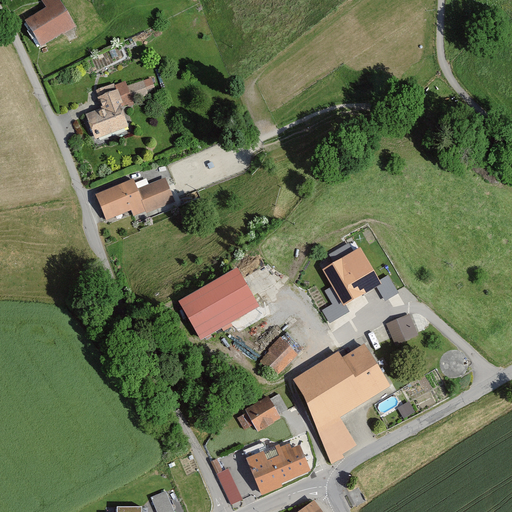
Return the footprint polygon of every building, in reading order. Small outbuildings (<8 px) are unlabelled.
[(39,0),(44,9),(24,20),(38,46),(74,27),(60,0),(39,0)] [(125,79),(95,90),(102,111),(89,116),(97,137),(128,126),(120,105),(147,95),(145,90),(153,87),(149,76),(126,84),(125,79)] [(135,178),(94,193),(104,219),(129,210),(131,217),(173,201),(164,179),(139,188),(135,178)] [(322,272),(343,308),(379,287),(359,251),(322,272)] [(179,304),(201,344),(260,311),(238,272),(179,304)] [(385,326),(394,346),(416,336),(408,317),(385,326)] [(257,364),(274,380),(297,356),(278,338),(266,351),(268,353),(257,364)] [(339,355),(288,382),(331,463),(342,457),(342,456),(356,448),(341,419),(390,393),(366,347),(342,360),(339,355)] [(269,395),(243,408),(255,431),(281,419),(269,395)] [(298,437),(247,458),(261,492),(312,471),(298,437)] [(217,471),(230,503),(242,498),(229,466),(217,471)] [(175,511),(167,490),(151,497),(157,511),(175,511)] [(323,511),(313,498),(293,511),(323,511)]
